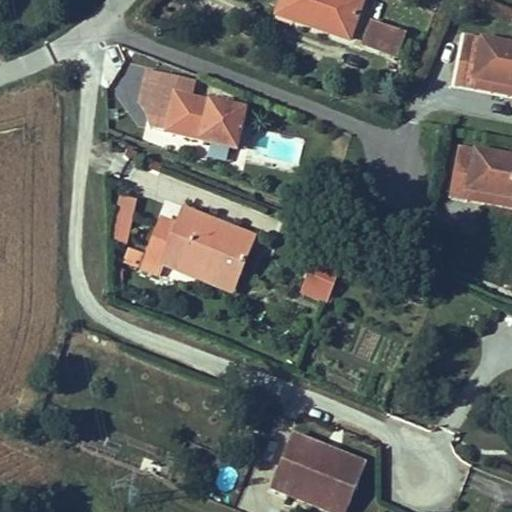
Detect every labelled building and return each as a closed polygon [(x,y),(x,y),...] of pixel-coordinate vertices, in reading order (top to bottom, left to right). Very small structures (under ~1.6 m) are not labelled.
[(351,0),(291,0),(284,24),(356,47),(369,6),(351,0)] [(378,29),(371,53),(405,64),(412,40),(378,29)] [(511,49),(461,41),(451,90),(477,95),(479,86),(511,90),(511,49)] [(141,80),(154,90),(167,63),(152,58),(141,80)] [(235,136),(249,100),(197,81),(200,73),(167,63),(154,90),(173,98),(167,110),(235,136)] [(511,90),(479,86),(477,95),(476,101),(511,107),(511,90)] [(148,103),(167,110),(173,98),(154,90),(148,103)] [(511,163),(459,153),(450,203),(473,207),(476,196),(511,203),(511,163)] [(109,241),(126,245),(136,199),(119,196),(109,241)] [(511,203),(476,196),(473,207),(472,212),(511,220),(511,203)] [(180,218),(252,247),(256,237),(183,207),(180,218)] [(162,265),(178,222),(164,216),(146,258),(162,265)] [(162,265),(181,273),(187,260),(239,281),(252,247),(180,218),(178,222),(162,265)] [(233,295),(239,281),(187,260),(181,273),(233,295)] [(338,273),(313,262),(299,297),(323,307),(338,273)] [(258,487),(275,494),(280,483),(334,504),(351,462),(280,433),(258,487)] [(330,511),(334,504),(280,483),(275,494),(320,511),(330,511)]
